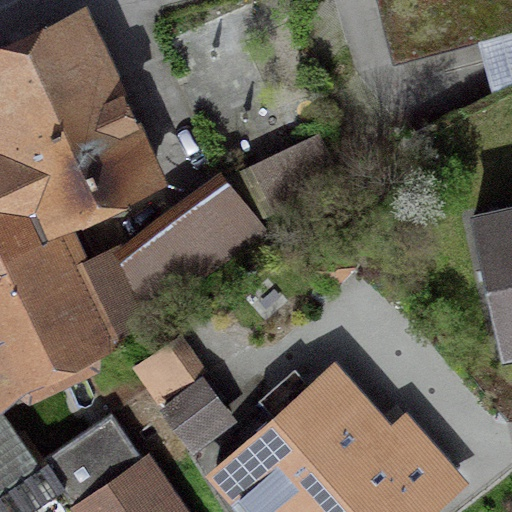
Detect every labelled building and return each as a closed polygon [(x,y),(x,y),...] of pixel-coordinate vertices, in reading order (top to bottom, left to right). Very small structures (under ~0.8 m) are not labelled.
[(511,0),(381,0),(396,56),(511,26),(511,0)] [(0,408),(94,366),(97,343),(151,319),(123,258),(121,253),(82,271),(57,217),(153,172),(82,19),(0,57),(0,127),(1,129),(0,130),(0,408)] [(252,174),(268,207),(337,174),(321,140),(252,174)] [(227,178),(123,258),(151,319),(265,228),(227,178)] [(501,349),(511,346),(511,210),(473,219),(501,349)] [(351,266),(336,252),(320,270),(335,284),(351,266)] [(172,404),(201,384),(195,376),(202,371),(180,339),(134,367),(158,401),(165,396),(172,404)] [(218,466),(258,511),(415,511),(451,481),(415,440),(407,447),(397,434),(380,433),(369,443),(317,381),(218,466)] [(221,412),(201,384),(172,404),(164,410),(194,450),(211,438),(202,426),(221,412)] [(179,511),(111,412),(43,458),(79,511),(179,511)] [(64,511),(0,418),(0,511),(64,511)]
